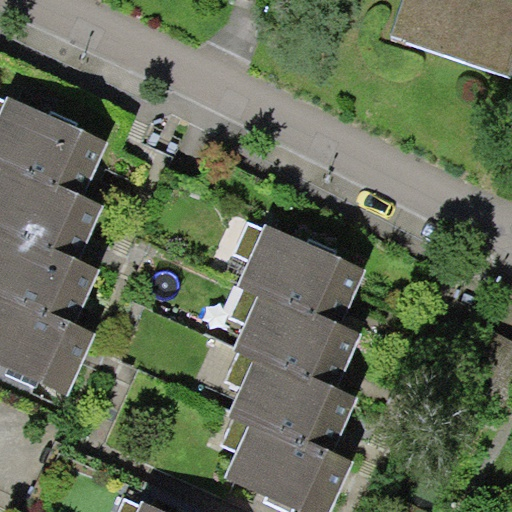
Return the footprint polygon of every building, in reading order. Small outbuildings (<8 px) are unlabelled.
[(511,0),(404,0),(391,38),(509,78),(511,69),(511,0)] [(97,134),(0,90),(0,155),(72,188),(97,134)] [(93,200),(0,157),(0,222),(68,254),(93,200)] [(87,264),(0,224),(0,289),(63,318),(87,264)] [(361,273),(262,228),(237,282),(337,327),(361,273)] [(85,329),(0,291),(0,356),(60,383),(85,329)] [(357,339),(258,294),(233,347),(333,392),(357,339)] [(352,403),(253,358),(228,412),(328,457),(352,403)] [(329,511),(349,468),(250,423),(225,477),(302,511),(329,511)]
